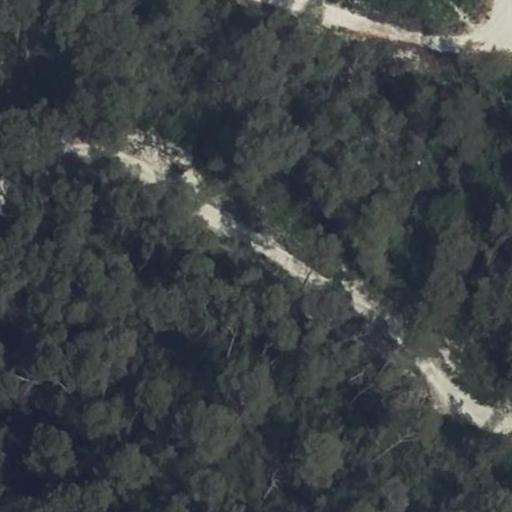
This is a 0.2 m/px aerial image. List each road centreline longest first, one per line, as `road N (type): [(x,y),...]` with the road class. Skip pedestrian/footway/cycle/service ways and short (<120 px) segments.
road 1 (track): [(511,422),(283,251),(122,156),(75,158),(27,182),(0,215)]
road 2 (track): [(300,0),(450,35),(480,35),(502,14),(502,0)]
